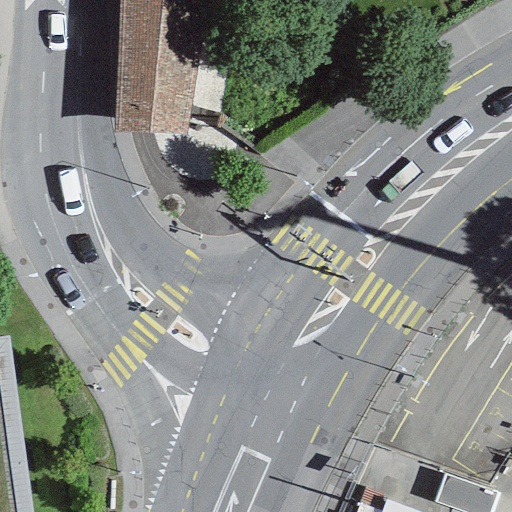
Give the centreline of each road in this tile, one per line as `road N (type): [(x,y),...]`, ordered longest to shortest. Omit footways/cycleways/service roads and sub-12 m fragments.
road 1 (secondary): [(71,0),(76,163),(95,232),(147,322),(197,374),(272,414)]
road 2 (secondary): [(511,120),(371,240),(272,414)]
